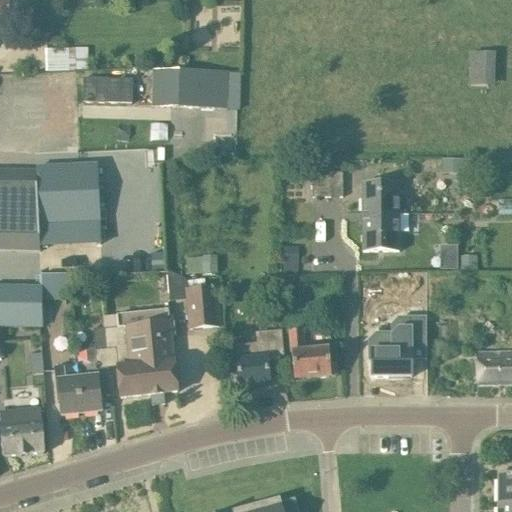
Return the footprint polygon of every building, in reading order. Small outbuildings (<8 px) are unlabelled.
[(0,18),(8,19),(9,4),(0,3),(0,18)] [(76,50),(45,51),(46,73),(76,72),(76,50)] [(466,81),(480,81),(480,50),(466,50),(466,81)] [(142,71),(142,76),(142,86),(152,85),(152,109),(227,111),(228,74),(142,71)] [(134,72),(86,75),(88,99),(136,96),(134,72)] [(442,173),(462,173),(462,162),(442,163),(442,173)] [(36,170),(36,174),(39,225),(100,222),(97,166),(36,170)] [(0,250),(40,251),(39,225),(36,174),(0,173),(0,250)] [(324,174),(312,174),(312,199),(325,199),(324,174)] [(324,174),(325,199),(342,199),(342,174),(324,174)] [(362,216),(398,216),(399,216),(398,185),(362,186),(362,216)] [(399,216),(398,216),(362,216),(362,254),(399,253),(399,216)] [(440,269),(457,268),(456,245),(439,245),(440,269)] [(283,248),(283,265),(298,265),(298,248),(283,248)] [(152,271),(164,271),(164,254),(151,255),(152,271)] [(202,258),(202,275),(217,275),(217,257),(202,258)] [(42,303),(69,302),(71,301),(71,275),(39,276),(40,288),(41,288),(42,303)] [(96,295),(96,283),(82,283),(82,295),(96,295)] [(0,328),(43,329),(42,303),(41,288),(40,288),(0,287),(0,328)] [(184,290),(187,314),(188,332),(220,329),(217,288),(184,290)] [(103,318),(104,329),(108,368),(117,367),(120,399),(150,396),(151,407),(165,406),(163,395),(177,394),(174,362),(173,363),(171,339),(175,337),(174,323),(170,324),(168,311),(103,318)] [(76,366),(80,415),(102,413),(97,369),(108,368),(104,329),(93,330),(95,350),(85,351),(87,365),(76,366)] [(290,332),(294,382),(337,378),(336,364),(330,364),(329,351),(304,353),(301,331),(290,332)] [(385,352),(371,352),(372,378),(411,378),(411,347),(411,338),(385,339),(385,352)] [(278,344),(236,348),(237,363),(236,363),(239,388),(270,385),(268,362),(279,361),(278,344)] [(511,354),(476,356),(477,387),(511,386),(511,354)] [(76,366),(54,368),(57,402),(59,402),(61,417),(80,415),(76,366)] [(0,414),(0,416),(1,427),(4,458),(43,455),(40,424),(41,424),(40,411),(38,387),(19,389),(21,412),(0,414)] [(511,504),(511,477),(499,477),(498,505),(511,504)] [(278,503),(243,511),(298,511),(295,500),(279,504),(278,503)]
